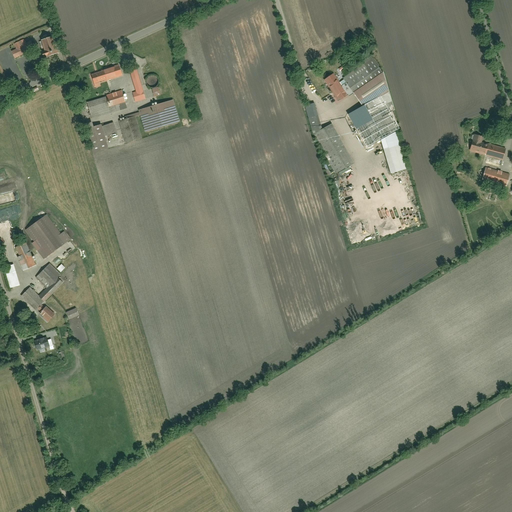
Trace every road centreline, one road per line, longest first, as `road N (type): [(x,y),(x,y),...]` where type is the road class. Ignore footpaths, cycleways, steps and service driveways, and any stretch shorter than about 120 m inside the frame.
road 1 (residential): [(72,511),(0,278)]
road 2 (tertiary): [(215,0),(0,100)]
